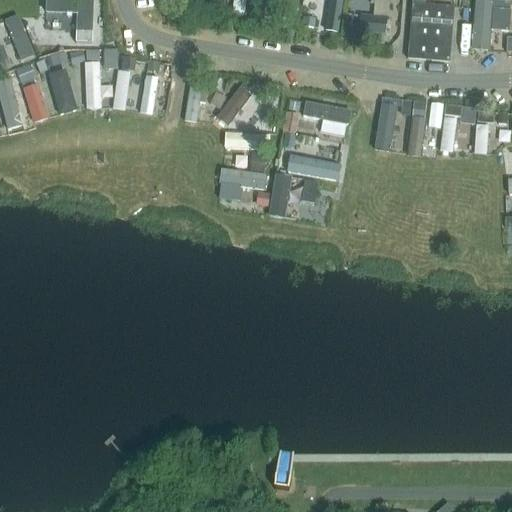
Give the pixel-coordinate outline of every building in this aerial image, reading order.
[(76,16),(75,44),(91,45),(93,0),(90,0),(46,0),(46,15),(76,16)] [(235,0),(235,17),(249,17),(249,0),(235,0)] [(299,20),(299,0),(286,0),(286,20),(299,20)] [(329,0),(326,32),(341,34),(345,0),(329,0)] [(492,5),(490,32),(508,34),(510,5),(492,3),(492,5)] [(215,4),(213,15),(225,17),(227,6),(215,4)] [(262,18),(264,7),(256,5),(254,17),(262,18)] [(450,64),(454,10),(413,7),(409,61),(450,64)] [(386,20),(372,19),(360,18),(359,34),(369,35),(385,36),(386,20)] [(304,20),(303,29),(314,30),(315,21),(304,20)] [(15,21),(3,26),(17,64),(30,60),(15,21)] [(369,35),(369,46),(384,47),(385,36),(369,35)] [(81,52),(69,56),(71,64),(84,61),(81,52)] [(98,62),(99,54),(91,53),(90,61),(98,62)] [(65,61),(63,55),(50,58),(52,65),(65,61)] [(117,64),(118,57),(106,55),(105,62),(117,64)] [(133,61),(123,60),(122,72),(131,73),(133,61)] [(8,61),(0,64),(0,74),(11,70),(8,61)] [(40,74),(47,71),(43,63),(37,65),(40,74)] [(150,64),(149,72),(158,74),(159,65),(150,64)] [(164,66),(163,73),(171,75),(172,67),(164,66)] [(22,84),(32,79),(34,79),(29,67),(16,72),(21,84),(22,84)] [(62,117),(80,113),(69,70),(51,75),(62,117)] [(102,111),(100,74),(87,75),(89,112),(102,111)] [(4,91),(21,84),(17,76),(1,83),(4,91)] [(156,118),(160,78),(146,77),(142,116),(156,118)] [(206,77),(204,89),(215,91),(218,80),(206,77)] [(40,97),(46,95),(42,83),(24,90),(37,124),(49,119),(40,97)] [(204,124),(208,90),(191,88),(187,123),(204,124)] [(20,111),(17,111),(12,95),(0,98),(0,103),(9,131),(25,125),(20,111)] [(377,150),(393,153),(401,102),(385,100),(377,150)] [(404,102),(403,108),(403,115),(410,116),(411,103),(404,102)] [(319,134),(346,140),(353,114),(309,103),(304,123),(321,127),(319,134)] [(291,104),(290,111),(298,113),(300,106),(291,104)] [(412,120),(424,121),(426,105),(414,104),(412,120)] [(446,108),(444,118),(461,119),(462,109),(446,108)] [(478,113),(477,125),(493,126),(494,114),(478,113)] [(298,117),(287,115),(284,134),(295,136),(298,117)] [(499,116),(498,126),(506,126),(507,116),(499,116)] [(445,120),(442,154),(456,155),(458,121),(445,120)] [(257,121),(256,134),(268,135),(269,122),(257,121)] [(410,148),(424,150),(427,124),(414,122),(410,148)] [(476,157),(490,157),(490,127),(477,127),(476,157)] [(225,135),(225,149),(261,150),(261,135),(225,135)] [(283,149),(291,150),(293,139),(285,137),(283,149)] [(335,158),(335,144),(298,142),(297,156),(335,158)] [(264,160),(254,159),(253,169),(263,170),(264,160)] [(318,185),(305,183),(302,203),(314,205),(318,185)] [(269,198),(262,196),(260,208),(268,209),(269,198)]
